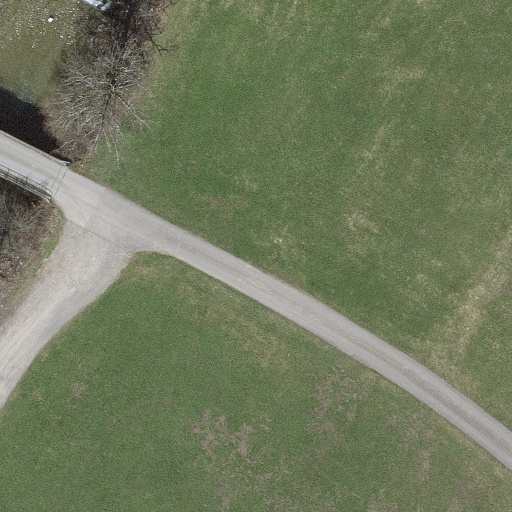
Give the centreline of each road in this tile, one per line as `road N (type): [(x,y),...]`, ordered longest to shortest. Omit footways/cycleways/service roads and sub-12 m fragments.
road 1 (track): [(0,401),(130,223)]
road 2 (track): [(130,223),(0,157)]
